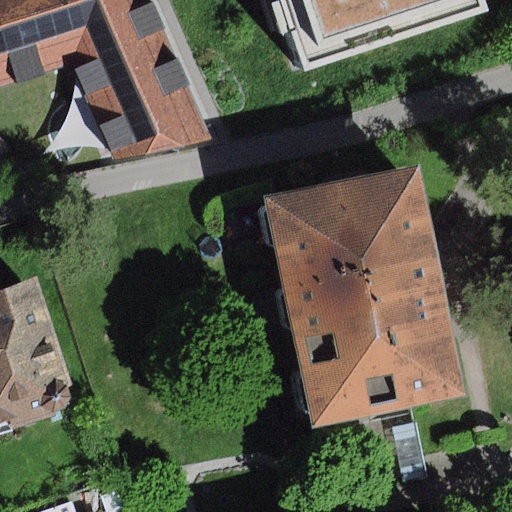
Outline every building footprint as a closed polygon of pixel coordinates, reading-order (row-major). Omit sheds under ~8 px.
[(0,0),(0,91),(70,71),(112,160),(217,142),(154,0),(0,0)] [(269,0),(293,68),(473,7),(470,0),(269,0)] [(418,170),(265,201),(313,435),(466,404),(443,294),(418,170)] [(0,259),(0,435),(57,418),(57,413),(69,411),(75,400),(74,386),(27,251),(0,259)] [(425,478),(414,425),(394,430),(405,483),(425,478)]
